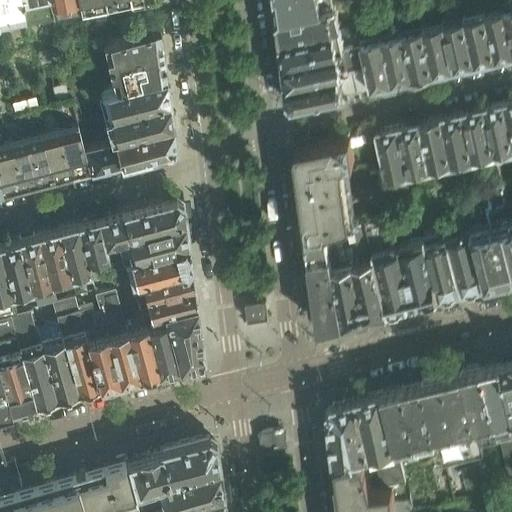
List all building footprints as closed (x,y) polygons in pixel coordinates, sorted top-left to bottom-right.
[(0,0),(0,22),(26,18),(22,0),(0,0)] [(79,0),(50,0),(53,12),(80,7),(79,0)] [(105,0),(79,0),(80,7),(81,9),(106,5),(105,0)] [(334,0),(276,0),(278,17),(335,4),(334,0)] [(511,0),(510,0),(503,2),(504,9),(511,42),(511,0)] [(341,27),(335,4),(278,17),(281,40),(341,27)] [(511,54),(511,42),(504,9),(485,13),(496,58),(511,54)] [(496,58),(485,13),(465,18),(475,63),(496,58)] [(465,18),(445,23),(455,67),(475,63),(465,18)] [(445,23),(424,27),(434,72),(455,67),(445,23)] [(106,53),(109,64),(163,50),(160,26),(108,39),(111,52),(106,53)] [(345,47),(341,27),(281,40),(284,61),(337,49),(345,47)] [(434,72),(424,27),(403,32),(413,77),(434,72)] [(403,32),(382,37),(393,82),(413,77),(403,32)] [(393,82),(382,37),(362,41),(362,43),(367,64),(372,87),(393,82)] [(367,64),(362,43),(345,47),(337,49),(284,61),(287,82),(338,71),(367,64)] [(163,50),(109,64),(112,76),(118,75),(120,86),(166,74),(163,50)] [(338,71),(287,82),(289,98),(295,103),(343,93),(338,71)] [(166,74),(120,86),(101,91),(104,100),(101,100),(104,114),(170,97),(166,74)] [(36,95),(12,102),(15,112),(38,106),(36,95)] [(170,97),(104,114),(107,124),(113,122),(116,136),(173,121),(170,97)] [(511,123),(507,100),(486,104),(497,149),(511,145),(511,123)] [(486,104),(465,109),(475,154),(497,149),(486,104)] [(465,109),(444,114),(454,159),(475,154),(465,109)] [(444,114),(422,119),(432,164),(454,159),(444,114)] [(422,119),(400,124),(410,169),(432,164),(422,119)] [(173,121),(116,136),(122,159),(170,146),(175,139),(173,121)] [(78,122),(60,127),(72,172),(89,167),(83,144),(78,122)] [(400,124),(379,128),(389,174),(410,169),(400,124)] [(60,127),(43,131),(55,176),(72,172),(60,127)] [(43,131),(25,136),(37,181),(55,176),(43,131)] [(354,223),(346,167),(345,162),(357,159),(351,134),(300,146),(299,146),(298,147),(297,148),(297,149),(296,150),(296,151),(296,152),(296,153),(307,236),(343,227),(354,223)] [(25,136),(8,140),(20,185),(37,181),(25,136)] [(116,136),(83,144),(89,167),(122,159),(116,136)] [(8,140),(0,142),(0,181),(2,190),(20,185),(8,140)] [(511,209),(511,206),(508,191),(505,182),(485,187),(491,211),(493,218),(511,213),(511,209)] [(475,233),(495,227),(494,222),(493,218),(491,211),(485,187),(465,193),(474,228),(475,233)] [(176,194),(124,207),(129,229),(185,216),(183,198),(176,194)] [(464,289),(450,233),(442,236),(440,229),(432,201),(418,204),(425,233),(426,234),(442,295),(464,289)] [(124,207),(99,214),(105,239),(130,232),(129,229),(124,207)] [(417,301),(401,241),(393,213),(369,220),(377,252),(391,308),(417,301)] [(511,213),(493,218),(494,222),(495,227),(509,278),(511,276),(511,213)] [(108,249),(105,239),(99,214),(78,219),(90,265),(98,263),(96,252),(108,249)] [(129,229),(130,232),(135,253),(188,240),(185,216),(129,229)] [(78,219),(57,225),(69,270),(90,265),(78,219)] [(391,308),(377,252),(369,220),(354,223),(343,227),(350,259),(341,261),(354,317),(360,316),(367,314),(391,308)] [(448,226),(450,233),(464,289),(488,283),(475,233),(474,228),(465,230),(463,222),(448,226)] [(57,225),(39,230),(50,275),(69,270),(57,225)] [(350,259),(343,227),(307,236),(319,320),(325,324),(354,317),(341,261),(350,259)] [(495,227),(475,233),(488,283),(509,278),(495,227)] [(39,230),(19,235),(31,280),(34,279),(36,286),(48,283),(46,276),(50,275),(39,230)] [(426,234),(401,241),(417,301),(442,295),(426,234)] [(19,235),(0,239),(0,242),(11,287),(31,281),(31,280),(19,235)] [(188,240),(135,253),(125,256),(128,265),(133,264),(136,277),(143,276),(191,263),(188,240)] [(11,287),(0,242),(0,313),(17,309),(11,287)] [(191,263),(143,276),(136,277),(140,295),(147,293),(193,281),(191,263)] [(193,281),(147,293),(151,311),(164,307),(196,299),(193,281)] [(101,383),(88,336),(76,293),(53,299),(61,328),(78,390),(101,383)] [(196,299),(164,307),(166,317),(178,362),(198,357),(200,356),(201,355),(202,352),(203,350),(196,299)] [(267,299),(251,301),(246,302),(248,319),(269,316),(267,299)] [(11,311),(36,402),(57,396),(31,306),(11,311)] [(146,316),(126,321),(139,373),(158,368),(147,321),(146,316)] [(166,317),(147,321),(158,368),(178,362),(166,317)] [(125,319),(105,324),(107,331),(119,378),(139,373),(126,321),(125,319)] [(50,340),(42,342),(57,396),(78,390),(61,328),(48,332),(50,340)] [(107,331),(96,334),(88,336),(101,383),(119,378),(107,331)] [(4,348),(0,349),(0,369),(11,410),(36,402),(18,340),(3,345),(4,348)] [(511,355),(503,358),(511,396),(511,355)] [(511,396),(503,358),(482,363),(496,418),(501,437),(509,467),(511,466),(511,396)] [(496,418),(482,363),(462,369),(476,424),(481,442),(482,442),(501,437),(496,418)] [(0,369),(0,412),(11,410),(0,369)] [(476,424),(462,369),(441,374),(461,458),(485,452),(482,442),(481,442),(476,424)] [(461,458),(441,374),(423,379),(439,447),(440,447),(445,462),(461,458)] [(423,379),(403,384),(420,452),(439,447),(423,379)] [(403,384),(383,389),(397,443),(408,440),(411,455),(420,452),(403,384)] [(397,443),(383,389),(358,395),(372,454),(379,453),(398,449),(397,443)] [(358,395),(334,402),(330,408),(337,461),(366,455),(372,454),(358,395)] [(263,447),(287,444),(285,428),(261,431),(263,447)] [(208,434),(160,447),(169,479),(218,466),(215,438),(208,434)] [(160,447),(124,457),(139,508),(161,503),(162,506),(164,505),(165,507),(167,507),(166,505),(160,482),(169,479),(160,447)] [(407,481),(400,454),(398,449),(379,453),(386,482),(407,481)] [(390,511),(390,502),(396,501),(394,485),(367,487),(366,455),(337,461),(343,511),(390,511)] [(0,511),(140,511),(139,508),(124,457),(77,471),(0,492),(0,511)] [(472,484),(490,480),(485,460),(467,464),(472,484)] [(218,466),(169,479),(160,482),(166,505),(221,491),(218,466)] [(224,511),(221,491),(166,505),(167,507),(165,507),(166,511),(224,511)]
